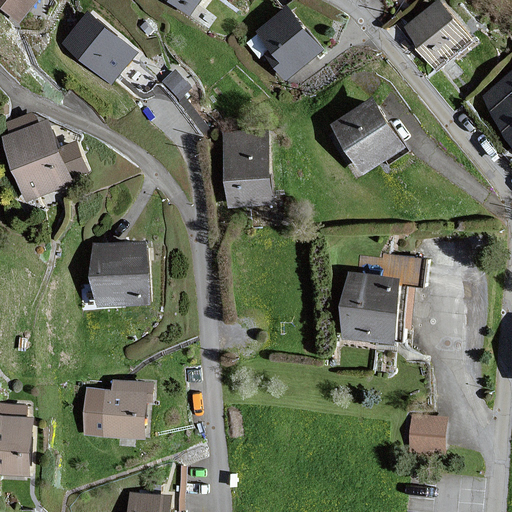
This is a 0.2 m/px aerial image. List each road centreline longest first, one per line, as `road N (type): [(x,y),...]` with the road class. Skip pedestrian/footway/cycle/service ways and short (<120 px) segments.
road 1 (residential): [(223,511),(202,254),(186,206),(129,150),(22,96),(0,76)]
road 2 (residential): [(346,0),(511,199)]
road 3 (residential): [(511,306),(497,511)]
